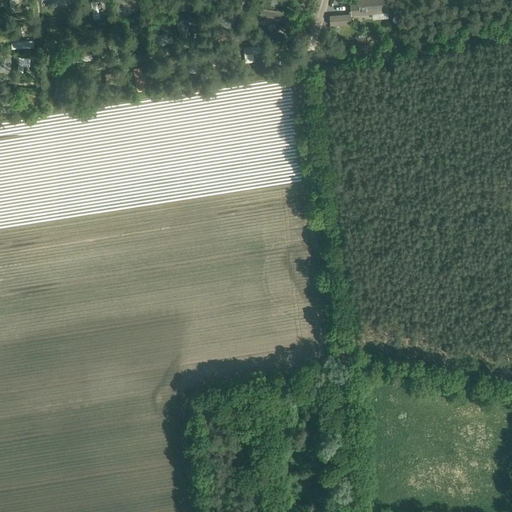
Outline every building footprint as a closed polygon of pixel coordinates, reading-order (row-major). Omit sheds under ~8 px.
[(97,4),(103,3),(102,0),(92,0),(91,0),(94,19),(100,17),(97,4)] [(359,0),(360,4),(351,5),(351,11),(360,10),(361,14),(388,12),(386,0),(359,0)] [(262,9),(261,17),(284,20),(284,19),(288,19),(289,13),(285,13),(285,12),(262,9)] [(350,15),(333,16),(334,25),(351,24),(350,15)] [(186,36),(182,19),(177,21),(181,37),(186,36)] [(156,37),(158,45),(172,42),(170,33),(156,37)] [(18,43),(10,44),(11,50),(33,48),(33,41),(18,41),(18,43)] [(244,55),(263,54),(263,45),(244,46),(244,55)] [(5,56),(3,75),(10,75),(11,56),(5,56)] [(23,65),(30,66),(30,57),(18,57),(18,71),(23,71),(23,65)] [(143,67),(135,67),(137,90),(144,90),(143,67)] [(55,97),(66,97),(66,78),(55,78),(55,97)]
